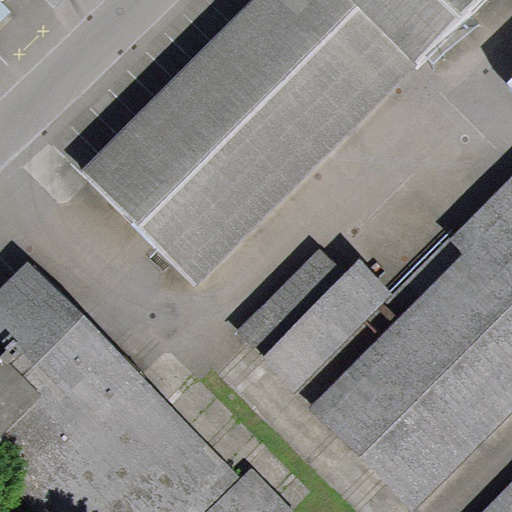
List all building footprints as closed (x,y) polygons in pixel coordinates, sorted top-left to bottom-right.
[(270,0),(81,186),(191,296),(491,0),(270,0)] [(511,207),(308,409),(410,511),(511,411),(511,207)] [(333,237),(234,342),(293,397),(392,292),(333,237)] [(26,271),(0,296),(0,491),(20,511),(207,511),(237,484),(26,271)] [(511,511),(511,480),(480,511),(511,511)]
